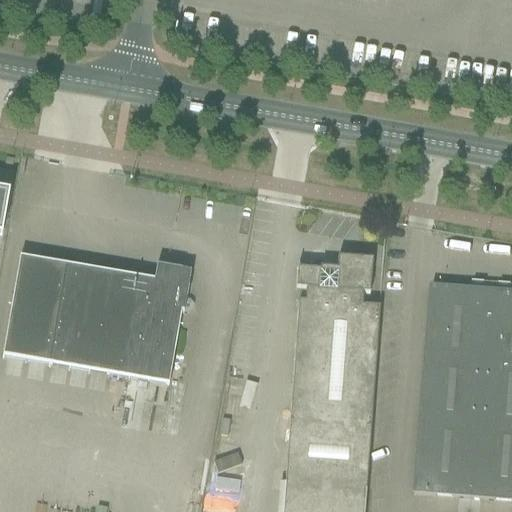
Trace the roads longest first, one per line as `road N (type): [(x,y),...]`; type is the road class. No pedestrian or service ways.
road 1 (secondary): [(127,89),(511,155)]
road 2 (unknown): [(206,0),(443,37),(464,34),(476,0)]
road 3 (secondary): [(0,67),(127,89)]
